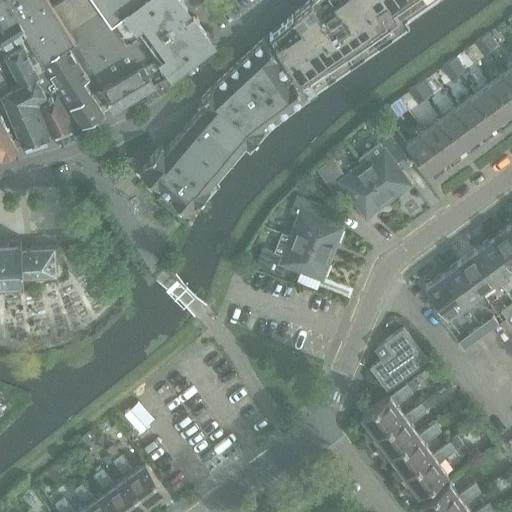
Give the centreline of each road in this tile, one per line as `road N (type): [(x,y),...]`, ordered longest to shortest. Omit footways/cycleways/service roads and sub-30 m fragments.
road 1 (residential): [(0,175),(159,115),(284,0)]
road 2 (residential): [(319,421),(392,262),(511,174)]
road 3 (residential): [(204,511),(319,421)]
